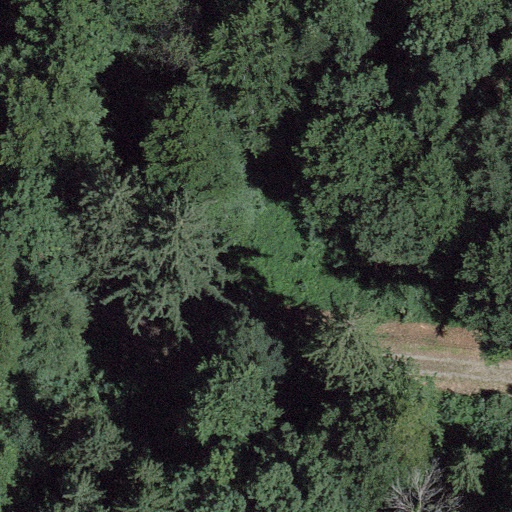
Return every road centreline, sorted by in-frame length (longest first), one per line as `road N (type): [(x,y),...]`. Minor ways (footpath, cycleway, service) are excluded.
road 1 (track): [(0,251),(146,339),(511,391)]
road 2 (track): [(146,339),(439,511)]
